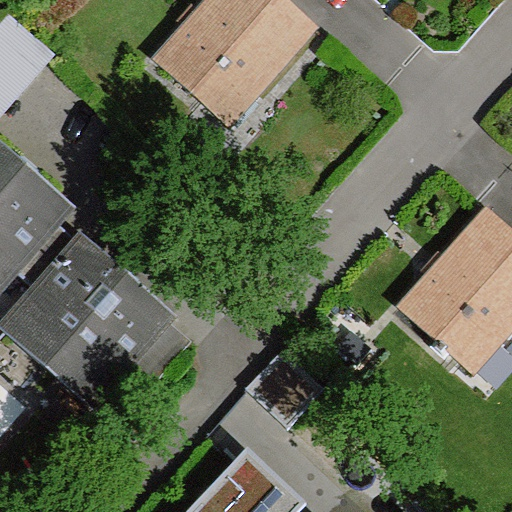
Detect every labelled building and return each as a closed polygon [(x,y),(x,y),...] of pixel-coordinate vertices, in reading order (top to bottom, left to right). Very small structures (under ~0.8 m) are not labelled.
[(217,0),(160,65),(238,134),(327,35),(288,1),(289,0),(217,0)] [(0,29),(0,108),(4,112),(61,48),(17,10),(0,29)] [(0,286),(64,211),(0,155),(0,286)] [(511,229),(491,211),(401,312),(480,382),(511,346),(511,229)] [(164,318),(77,242),(0,331),(0,334),(85,408),(164,318)] [(338,511),(291,468),(250,511),(338,511)]
